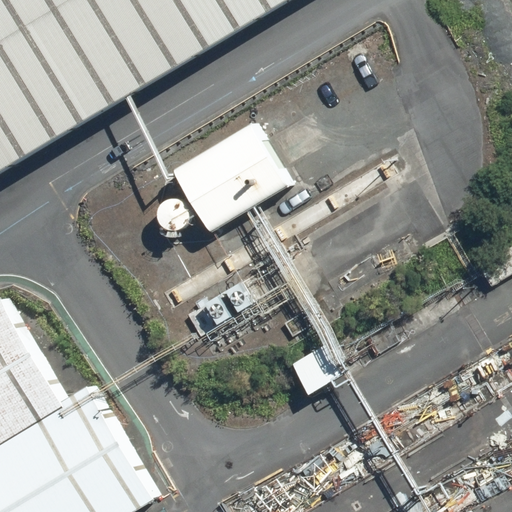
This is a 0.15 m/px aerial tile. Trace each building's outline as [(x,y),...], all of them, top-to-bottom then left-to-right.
[(0,0),(0,182),(302,0),(0,0)] [(249,131),(177,175),(212,234),(285,191),(249,131)] [(173,238),(176,238),(179,238),(180,238),(183,237),(185,236),(188,234),(190,232),(192,229),(193,226),(194,223),(194,220),(194,217),(193,214),(192,211),(190,209),(188,207),(185,205),(182,203),(179,203),(176,202),(173,203),(170,204),(167,205),(165,207),(163,209),(161,212),(160,214),(159,217),(158,220),(159,224),(160,227),(161,229),(163,232),(165,234),(167,236),(170,237),(173,238)] [(511,275),(511,240),(475,263),(491,289),(511,275)] [(0,302),(0,511),(144,511),(167,498),(103,395),(97,382),(69,398),(8,298),(0,302)] [(326,347),(289,367),(308,404),(345,384),(326,347)]
